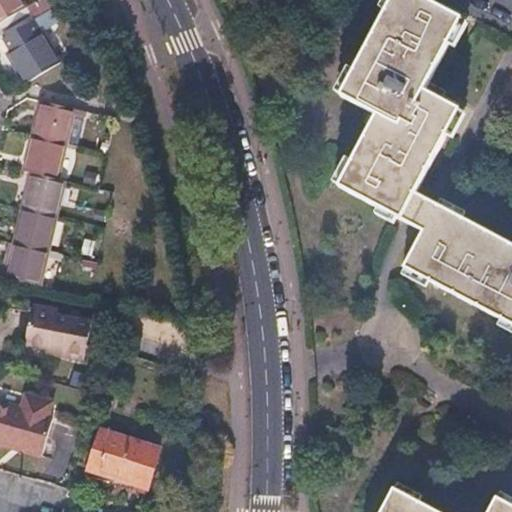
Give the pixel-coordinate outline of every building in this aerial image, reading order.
[(24,0),(0,0),(0,30),(1,29),(7,39),(55,11),(48,0),(47,0),(31,10),(24,0)] [(429,0),(406,0),(351,102),(387,122),(349,194),(430,238),(412,274),(511,328),(511,509),(502,504),(498,511),(433,511),(399,494),(389,511),(511,511),(511,246),(426,201),(472,114),(435,94),(473,24),(429,0)] [(66,5),(55,11),(59,17),(69,11),(66,5)] [(55,11),(7,39),(16,54),(11,57),(30,87),(65,66),(46,34),(63,24),(59,17),(55,11)] [(36,108),(28,143),(63,151),(71,116),(36,108)] [(71,116),(63,151),(80,155),(87,120),(71,116)] [(55,186),(63,151),(28,143),(21,178),(26,180),(55,186)] [(18,214),(52,222),(60,187),(55,186),(26,180),(18,214)] [(11,247),(45,256),(52,222),(18,214),(11,247)] [(45,256),(11,247),(3,281),(37,289),(45,256)] [(45,350),(61,353),(60,358),(78,362),(86,325),(52,317),(53,312),(27,307),(20,345),(45,350)] [(112,334),(106,353),(128,359),(133,340),(112,334)] [(44,355),(60,358),(61,353),(45,350),(44,355)] [(17,410),(0,405),(0,447),(2,448),(3,444),(20,449),(19,453),(38,458),(49,420),(45,419),(47,409),(47,407),(43,403),(29,399),(25,399),(22,400),(20,403),(17,410)] [(97,432),(85,473),(142,489),(153,448),(97,432)]
